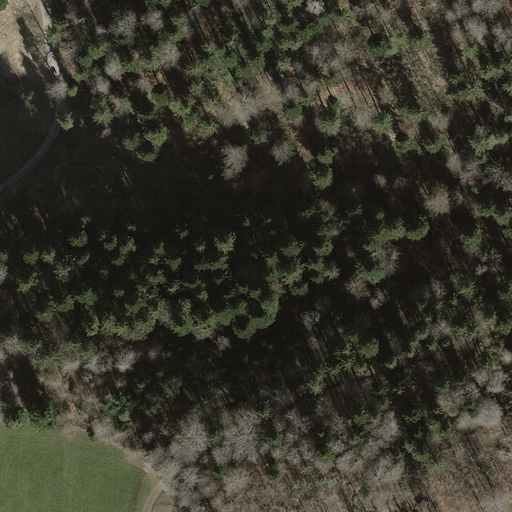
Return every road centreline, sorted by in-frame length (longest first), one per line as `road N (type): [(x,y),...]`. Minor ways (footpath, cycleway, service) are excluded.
road 1 (track): [(148,511),(151,494),(190,451),(302,396),(318,309),(421,223)]
road 2 (unclassified): [(40,0),(59,113),(35,160),(0,189)]
road 3 (track): [(302,396),(496,326)]
